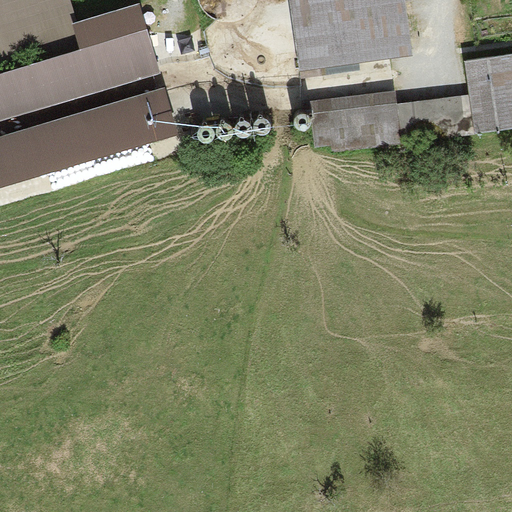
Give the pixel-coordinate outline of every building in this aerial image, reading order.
[(62,0),(0,0),(0,62),(75,40),(69,22),(62,0)] [(294,0),(303,67),(408,53),(400,0),(294,0)] [(0,180),(175,130),(138,2),(69,22),(75,40),(0,62),(0,180)] [(511,58),(466,65),(471,99),(477,135),(511,129),(511,58)] [(477,135),(471,99),(395,110),(393,99),(312,110),(319,158),(477,135)]
